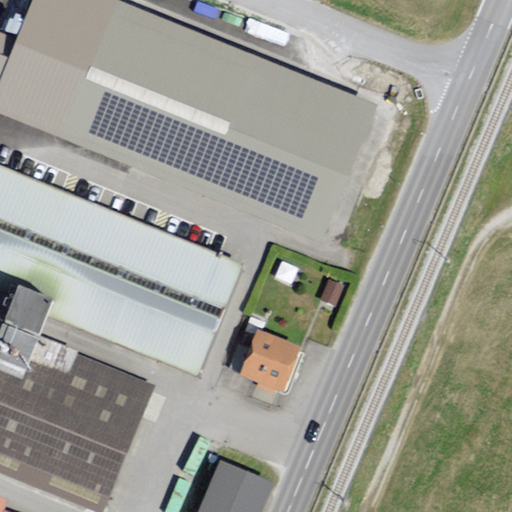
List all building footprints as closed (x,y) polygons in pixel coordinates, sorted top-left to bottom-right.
[(0,116),(323,250),(381,112),(110,0),(36,0),(20,41),(0,32),(0,116)] [(198,380),(243,270),(0,171),(0,479),(79,511),(105,511),(156,387),(40,340),(48,319),(198,380)] [(341,290),(327,285),(321,300),(335,305),(341,290)] [(303,354),(255,336),(240,379),(287,396),(303,354)] [(261,511),(271,488),(220,467),(201,511),(261,511)]
